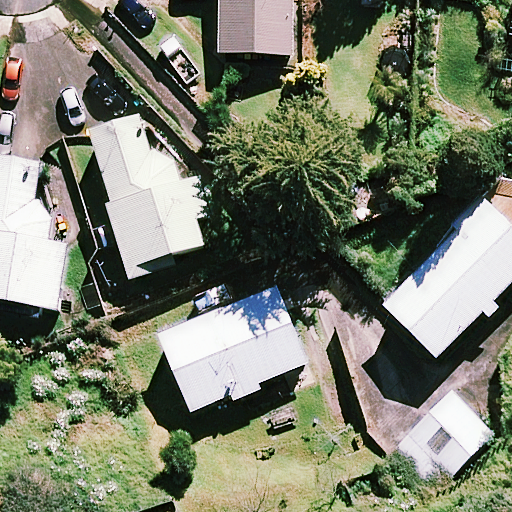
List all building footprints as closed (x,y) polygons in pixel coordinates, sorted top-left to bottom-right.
[(294,68),(294,0),(224,0),(223,66),(294,68)] [(178,198),(161,128),(95,144),(129,285),(206,267),(198,234),(211,231),(202,192),(178,198)] [(0,171),(0,323),(41,332),(43,324),(56,327),(71,260),(51,256),(59,220),(36,215),(43,180),(0,171)] [(481,328),(491,337),(504,323),(494,314),(511,294),(511,242),(488,220),(388,328),(438,375),(481,328)] [(238,406),(240,411),(261,403),(258,393),(308,375),(284,309),(163,352),(189,424),(238,406)] [(493,437),(456,402),(392,468),(429,503),(493,437)]
